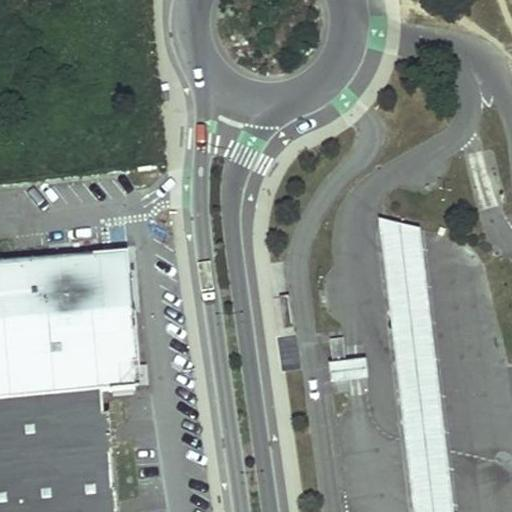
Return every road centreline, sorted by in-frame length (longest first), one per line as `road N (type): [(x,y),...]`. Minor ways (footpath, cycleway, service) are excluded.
road 1 (tertiary): [(214,75),(201,227),(241,511)]
road 2 (tertiary): [(271,511),(232,203),(238,172),(279,98)]
road 3 (tertiary): [(279,98),(326,76),(342,54),(346,0)]
